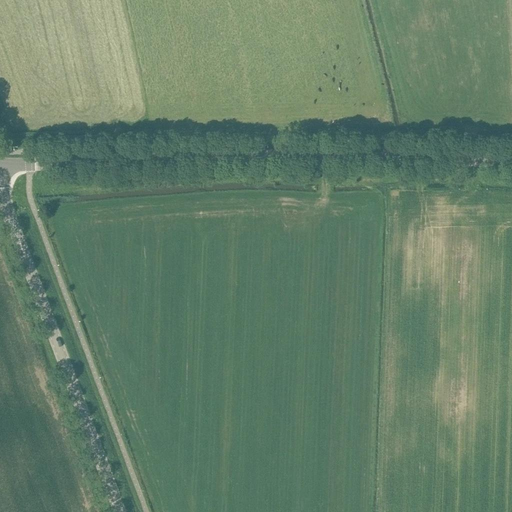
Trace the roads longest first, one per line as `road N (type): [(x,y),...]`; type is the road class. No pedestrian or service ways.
road 1 (tertiary): [(0,163),(357,158),(511,167)]
road 2 (tertiary): [(119,511),(7,206),(0,163)]
